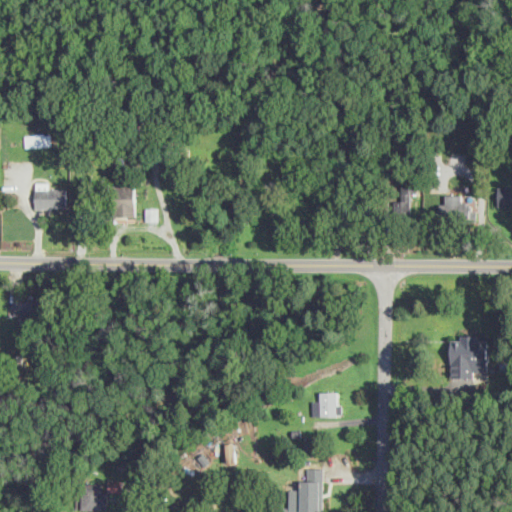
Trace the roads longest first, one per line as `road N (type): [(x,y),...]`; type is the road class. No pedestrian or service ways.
road 1 (tertiary): [(0,259),(511,263)]
road 2 (residential): [(382,511),(387,263)]
